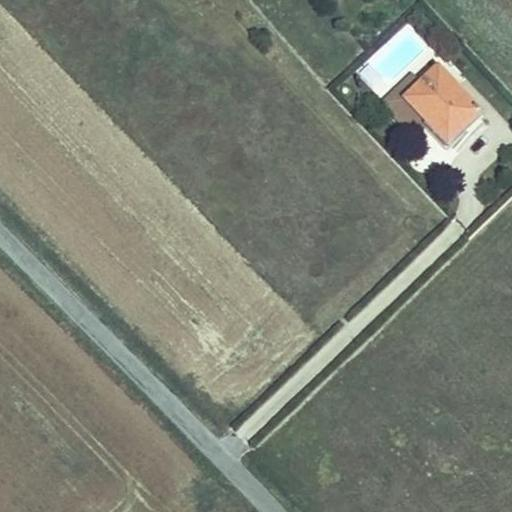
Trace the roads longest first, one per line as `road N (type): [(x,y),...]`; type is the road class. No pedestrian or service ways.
road 1 (residential): [(280,511),(0,229)]
road 2 (unknown): [(242,472),(378,329)]
